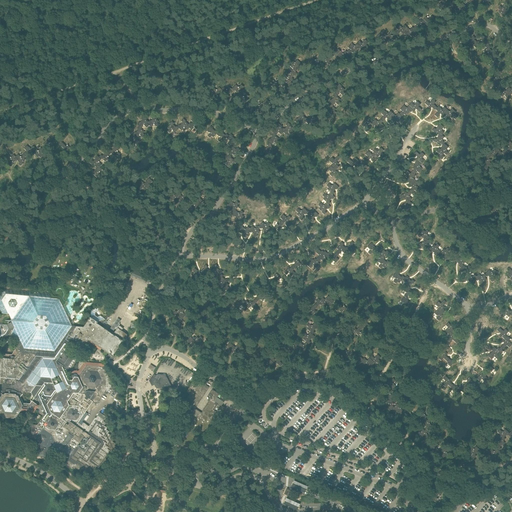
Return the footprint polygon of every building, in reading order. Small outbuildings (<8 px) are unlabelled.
[(477,0),(476,2),(478,3),(479,4),(479,3),(483,7),(483,6),(485,7),(486,6),(488,8),(491,5),(488,2),(490,1),(488,0),(477,0)] [(448,9),(449,8),(450,7),(450,6),(446,2),(443,5),(440,3),(438,5),(440,7),(438,9),(442,12),(441,12),(444,15),(446,12),(445,11),(447,8),(448,9)] [(463,3),(460,6),(458,8),(460,10),(461,10),(462,9),(464,12),(463,13),(466,15),(468,13),(467,12),(470,9),(469,7),(470,6),(468,3),(465,6),(463,3)] [(452,4),(450,6),(450,7),(449,8),(451,10),(452,10),(454,12),(453,13),(455,16),(458,13),(457,13),(460,10),(458,8),(460,6),(458,4),(455,6),(452,4)] [(508,8),(506,5),(503,8),(500,6),(498,8),(500,10),(498,12),(502,15),(501,15),(504,18),(506,15),(505,14),(507,11),(508,12),(509,11),(508,11),(510,10),(508,8)] [(428,22),(432,25),(434,27),(436,24),(433,21),(435,19),(432,16),(428,19),(426,17),(423,19),(426,22),(427,21),(428,22)] [(416,25),(413,28),(416,31),(418,28),(419,29),(421,28),(422,29),(425,25),(426,26),(426,25),(425,24),(427,22),(426,22),(423,19),(421,22),(418,19),(414,24),(416,25)] [(402,32),(407,27),(404,25),(402,28),(398,24),(395,28),(398,30),(394,33),(397,36),(400,33),(401,32),(402,33),(401,33),(403,35),(404,33),(402,32)] [(402,32),(404,33),(405,34),(406,33),(409,36),(410,36),(412,37),(413,36),(415,38),(418,35),(415,32),(416,31),(413,28),(412,27),(409,30),(407,27),(402,32)] [(385,38),(387,36),(385,33),(382,36),(379,34),(375,38),(378,40),(381,42),(380,43),(382,46),(384,43),(387,39),(385,38)] [(385,38),(387,39),(388,40),(388,39),(391,42),(390,43),(392,45),(395,43),(394,42),(397,39),(395,37),(397,36),(394,33),(392,36),(389,33),(387,36),(385,38)] [(480,44),(478,42),(478,41),(477,42),(474,40),(475,38),(473,36),(471,39),(468,42),(470,44),(468,46),(470,48),(473,45),(476,48),(478,46),(480,44)] [(486,48),(488,45),(490,43),(488,41),(487,42),(484,39),(485,38),(483,36),(481,38),(481,39),(478,42),(480,44),(478,46),(481,48),(483,45),(486,48)] [(468,46),(467,45),(467,46),(464,43),(465,42),(462,39),(460,42),(461,43),(458,46),(460,47),(458,50),(460,52),(463,49),(466,52),(470,48),(468,46)] [(370,48),(366,45),(368,43),(365,40),(362,43),(359,41),(357,43),(360,46),(361,45),(362,45),(362,46),(367,51),(370,48)] [(355,52),(357,50),(358,49),(359,50),(360,49),(359,48),(360,46),(357,43),(354,46),(352,43),(348,47),(349,49),(347,52),(349,55),(352,52),(353,53),(354,52),(355,52)] [(491,57),(494,54),(495,53),(493,50),(492,51),(489,49),(491,47),(488,45),(486,48),(483,51),(485,53),(483,55),(486,57),(488,54),(491,57)] [(336,56),(340,51),(338,49),(335,51),(332,48),(329,51),(331,54),(328,57),(331,59),(333,57),(333,56),(334,55),(335,57),(336,58),(338,57),(336,56)] [(336,56),(338,57),(339,58),(339,57),(343,60),(343,59),(345,61),(346,60),(349,62),(351,59),(348,56),(349,55),(347,52),(346,51),(343,53),(340,51),(336,56)] [(496,57),(494,54),(491,57),(492,57),(488,61),(490,62),(488,64),(491,66),(493,64),(496,66),(497,65),(500,62),(498,60),(497,60),(495,58),(496,57)] [(313,57),(308,62),(311,64),(312,63),(314,66),(313,67),(316,70),(318,67),(317,66),(320,63),(318,62),(320,59),(318,57),(315,60),(313,57)] [(318,62),(320,63),(321,64),(322,63),(325,65),(323,67),(326,69),(328,67),(327,66),(331,63),(329,61),(331,59),(328,57),(326,60),(323,57),(320,59),(318,62)] [(295,72),(298,70),(296,68),(299,66),(302,64),(297,60),(295,63),(292,60),(289,63),(291,64),(290,66),(293,69),(293,70),(295,72)] [(291,82),(293,79),(292,78),(294,75),(295,76),(297,74),(295,72),(293,70),(290,72),(287,70),(285,72),(287,74),(286,76),(289,79),(288,79),(291,82)] [(499,85),(501,83),(497,80),(498,79),(499,79),(500,78),(497,76),(497,77),(493,74),(491,76),(493,78),(490,82),(493,85),(495,82),(499,85)] [(281,85),(281,86),(285,89),(284,89),(287,92),(289,89),(288,88),(290,85),(291,86),(293,83),(291,82),(288,79),(286,82),(283,80),(281,82),(283,84),(281,85)] [(275,89),(274,90),(276,92),(279,89),(277,88),(280,86),(281,86),(281,85),(283,84),(281,82),(278,80),(276,83),(273,80),(271,83),(273,84),(271,86),(275,89)] [(502,87),(499,85),(495,82),(493,85),(495,87),(492,90),(495,93),(497,91),(500,94),(503,91),(502,91),(500,89),(499,88),(500,87),(501,88),(502,87)] [(338,87),(336,90),(335,89),(333,92),(335,94),(337,96),(340,93),(343,96),(345,93),(343,91),(345,90),(341,87),(342,86),(339,84),(337,86),(338,87)] [(232,89),(233,91),(234,91),(235,91),(237,93),(236,94),(239,97),(241,94),(240,94),(244,90),(242,89),(244,87),(241,85),(239,87),(236,85),(232,89)] [(213,87),(211,90),(213,92),(212,93),(215,97),(212,100),(214,103),(219,97),(218,96),(220,93),(221,94),(222,93),(223,91),(221,89),(219,87),(216,90),(213,87)] [(222,93),(225,96),(225,97),(227,99),(229,96),(228,95),(230,93),(231,93),(233,91),(232,89),(229,87),(226,90),(223,87),(221,89),(223,91),(222,93)] [(507,98),(510,95),(508,93),(511,89),(510,89),(509,87),(506,90),(505,91),(504,90),(505,89),(504,88),(502,91),(503,91),(500,94),(499,95),(502,97),(504,95),(507,98)] [(239,101),(240,100),(243,102),(241,104),(244,106),(246,103),(249,100),(247,98),(249,96),(246,94),(244,97),(241,94),(239,97),(237,99),(239,101)] [(337,96),(335,94),(333,96),(334,97),(332,100),(331,99),(328,102),(330,103),(333,106),(336,103),(338,105),(341,103),(339,101),(340,100),(337,96)] [(268,108),(267,109),(270,112),(272,109),(271,108),(274,105),(272,104),(274,101),(272,99),(269,102),(266,99),(262,103),(262,104),(264,105),(265,106),(265,105),(268,108)] [(435,110),(436,108),(433,105),(435,103),(432,100),(429,103),(426,101),(424,104),(428,107),(427,108),(429,110),(430,109),(429,108),(430,107),(434,111),(435,110)] [(412,111),(413,112),(414,110),(415,109),(419,112),(421,110),(418,106),(420,104),(417,101),(413,105),(411,102),(408,105),(413,109),(412,111)] [(244,110),(245,109),(248,112),(247,113),(249,115),(251,113),(251,112),(254,109),(252,107),(254,105),(252,103),(249,106),(246,103),(244,106),(242,108),(244,110)] [(254,110),(255,109),(258,111),(257,113),(259,115),(261,112),(264,109),(262,107),(264,105),(262,104),(262,103),(259,106),(256,103),(254,105),(252,107),(254,109),(254,110)] [(333,106),(330,103),(328,106),(330,107),(327,110),(326,109),(324,111),(329,116),(331,113),(334,115),(336,113),(334,111),(336,109),(333,106)] [(398,114),(401,116),(403,114),(405,115),(406,113),(407,114),(410,111),(411,112),(412,111),(413,109),(408,105),(406,108),(403,105),(399,109),(401,111),(398,114)] [(443,117),(444,116),(442,114),(446,109),(444,107),(441,110),(438,107),(436,108),(435,110),(437,112),(434,116),(437,118),(440,114),(441,115),(443,117)] [(442,114),(444,116),(445,116),(449,119),(450,118),(451,119),(452,118),(455,120),(457,117),(454,114),(456,113),(451,109),(449,112),(446,109),(442,114)] [(380,119),(382,121),(386,117),(387,118),(387,119),(388,120),(389,119),(387,117),(392,113),(389,111),(387,113),(383,110),(380,113),(383,115),(380,119)] [(306,118),(306,119),(304,120),(306,122),(309,125),(311,122),(314,124),(316,122),(314,120),(316,118),(313,115),(311,112),(308,115),(310,116),(307,119),(306,118)] [(387,117),(389,119),(390,120),(391,119),(394,122),(395,121),(397,123),(398,121),(400,124),(403,121),(400,118),(401,116),(398,114),(397,112),(395,115),(392,113),(387,117)] [(304,125),(306,122),(304,120),(306,119),(303,116),(303,115),(301,113),(298,115),(300,116),(297,119),(296,118),(294,121),(298,125),(301,122),(304,125)] [(150,122),(149,121),(148,122),(147,124),(149,126),(152,128),(154,125),(157,127),(159,125),(157,123),(159,121),(155,118),(156,118),(153,115),(151,118),(152,119),(150,122)] [(147,128),(149,126),(147,124),(148,122),(145,119),(146,118),(143,116),(141,119),(142,120),(140,123),(139,122),(137,124),(139,126),(142,128),(144,125),(147,128)] [(189,124),(189,125),(187,126),(189,128),(192,130),(194,127),(197,130),(199,127),(197,125),(199,124),(195,121),(196,120),(193,118),(191,120),(193,122),(190,124),(189,124)] [(179,128),(179,129),(182,131),(184,128),(187,130),(189,128),(187,126),(189,125),(189,124),(185,122),(186,121),(183,119),(181,121),(182,122),(180,125),(179,124),(177,127),(179,128)] [(370,124),(372,121),(370,119),(367,122),(364,119),(360,124),(363,126),(366,128),(365,129),(367,132),(370,129),(369,128),(372,125),(370,124)] [(381,123),(382,121),(380,119),(377,122),(374,119),(372,121),(370,124),(372,125),(373,126),(373,125),(376,127),(375,129),(377,131),(380,129),(379,128),(382,125),(381,123)] [(175,133),(179,129),(179,128),(177,127),(176,126),(176,127),(173,125),(174,123),(172,121),(169,124),(170,124),(167,128),(169,129),(167,131),(170,133),(172,130),(175,133)] [(281,135),(283,133),(281,131),(283,129),(280,126),(280,125),(278,123),(276,125),(277,127),(274,129),(271,131),(273,133),(276,135),(279,132),(281,135)] [(281,131),(283,133),(286,135),(289,132),(291,134),(294,132),(292,130),(293,129),(290,125),(288,123),(286,125),(287,126),(285,129),(284,128),(283,129),(281,131)] [(440,133),(443,135),(445,132),(442,130),(445,127),(440,123),(438,125),(438,126),(436,129),(435,127),(432,130),(435,132),(436,132),(439,135),(440,133)] [(137,129),(138,130),(136,132),(135,132),(133,134),(135,136),(138,138),(140,135),(143,138),(145,135),(143,134),(145,132),(141,129),(142,128),(139,126),(137,129)] [(216,134),(217,135),(219,132),(216,130),(215,131),(213,129),(213,128),(211,126),(207,131),(210,133),(207,136),(210,138),(212,136),(213,138),(216,134)] [(226,134),(225,135),(222,133),(223,132),(221,130),(219,132),(217,135),(220,137),(217,140),(220,142),(221,140),(223,142),(226,138),(227,138),(229,136),(226,134)] [(275,136),(276,135),(273,133),(271,135),(273,136),(270,139),(269,138),(267,141),(269,143),(272,145),(274,142),(277,145),(279,142),(277,140),(279,139),(275,136)] [(440,133),(439,135),(438,135),(439,136),(436,139),(435,137),(433,140),(435,142),(436,142),(439,145),(441,143),(443,145),(444,143),(445,142),(442,140),(445,137),(443,135),(440,133)] [(227,144),(230,146),(231,144),(233,145),(236,142),(237,143),(239,140),(236,138),(235,139),(232,137),(233,136),(230,134),(229,136),(227,138),(230,141),(227,144)] [(54,138),(52,140),(56,144),(55,146),(56,147),(58,145),(59,144),(62,147),(64,145),(65,145),(61,142),(63,139),(60,136),(57,140),(54,138)] [(137,139),(138,138),(135,136),(133,138),(134,140),(132,142),(131,142),(129,144),(134,148),(136,145),(139,148),(141,145),(139,143),(141,142),(137,139)] [(45,146),(42,149),(45,152),(47,149),(48,150),(49,149),(50,149),(53,146),(54,147),(55,146),(56,144),(52,140),(49,143),(47,140),(43,144),(45,146)] [(272,145),(269,143),(267,145),(268,146),(266,149),(265,148),(263,151),(267,155),(270,152),(273,154),(275,152),(273,150),(275,148),(271,145),(272,145)] [(444,143),(443,145),(442,146),(443,146),(440,149),(439,148),(436,151),(439,153),(440,152),(443,154),(442,154),(443,155),(444,153),(447,155),(449,153),(446,150),(449,147),(444,143)] [(228,154),(229,155),(229,154),(231,156),(232,154),(234,156),(237,152),(237,153),(240,150),(237,148),(236,149),(233,147),(234,146),(233,145),(231,144),(230,146),(227,148),(230,151),(228,154)] [(23,154),(26,157),(29,153),(30,154),(32,155),(33,154),(31,153),(35,148),(33,146),(31,149),(27,145),(24,149),(26,151),(23,154)] [(114,148),(112,150),(110,149),(108,152),(111,154),(111,153),(115,157),(116,155),(118,157),(120,154),(117,152),(120,149),(115,145),(113,147),(114,148)] [(38,151),(35,148),(31,153),(33,154),(34,155),(35,154),(38,157),(39,156),(41,158),(41,157),(44,159),(47,156),(43,153),(45,152),(42,149),(41,148),(38,151)] [(375,156),(378,158),(379,158),(378,157),(379,156),(383,159),(385,157),(382,153),(384,151),(381,148),(377,152),(375,150),(373,152),(374,153),(376,155),(375,156)] [(499,159),(500,157),(501,156),(497,153),(499,151),(496,148),(493,151),(491,149),(489,152),(490,153),(492,155),(491,156),(494,158),(494,157),(494,156),(495,155),(496,156),(499,159)] [(502,153),(499,151),(497,153),(501,156),(500,157),(502,159),(503,158),(502,158),(503,156),(507,160),(509,157),(506,154),(508,152),(506,150),(505,149),(502,153)] [(111,154),(108,152),(106,150),(104,152),(105,153),(102,156),(101,155),(99,157),(102,159),(105,162),(107,160),(109,162),(111,159),(108,157),(111,154)] [(367,157),(364,160),(366,162),(367,163),(370,159),(371,160),(371,161),(372,161),(374,159),(373,158),(375,156),(376,155),(374,153),(372,155),(368,151),(365,155),(367,157)] [(418,160),(422,164),(425,161),(422,159),(425,155),(422,152),(420,155),(416,152),(414,154),(418,158),(417,159),(416,159),(415,160),(416,161),(418,160)] [(490,158),(491,156),(492,155),(490,153),(487,156),(484,154),(481,157),(485,160),(483,163),(485,165),(489,161),(489,162),(490,162),(492,160),(491,159),(490,160),(489,159),(490,158)] [(18,154),(16,157),(14,159),(16,161),(17,160),(20,163),(19,164),(21,166),(23,164),(23,163),(26,160),(24,158),(26,157),(23,154),(21,157),(18,154)] [(229,154),(229,155),(225,159),(228,162),(225,165),(228,167),(230,164),(232,166),(234,163),(236,164),(238,161),(235,158),(233,160),(231,157),(232,157),(231,156),(229,154)] [(8,155),(5,158),(4,160),(6,162),(7,161),(10,163),(8,165),(11,167),(13,164),(16,161),(14,159),(16,157),(13,155),(11,158),(8,155)] [(102,159),(99,157),(97,155),(95,158),(95,159),(93,161),(92,160),(90,163),(94,166),(96,167),(98,165),(100,167),(102,165),(99,162),(102,159)] [(333,164),(330,166),(333,168),(336,165),(337,165),(339,163),(338,162),(338,163),(337,162),(340,158),(338,156),(334,159),(332,157),(329,160),(333,164)] [(357,169),(358,167),(359,166),(355,163),(358,160),(355,158),(351,161),(349,159),(347,162),(350,165),(349,166),(352,168),(353,167),(352,166),(353,165),(357,169)] [(360,162),(358,160),(355,163),(359,166),(358,167),(360,169),(361,168),(360,168),(361,166),(365,170),(368,168),(364,164),(366,162),(364,160),(363,159),(360,162)] [(414,170),(412,172),(415,175),(417,172),(419,173),(423,169),(420,167),(422,164),(418,160),(416,161),(415,162),(416,163),(413,166),(414,167),(413,169),(414,170)] [(483,163),(480,166),(484,169),(482,171),(484,174),(487,170),(488,171),(490,168),(489,167),(489,168),(488,167),(491,163),(490,162),(489,162),(489,161),(485,165),(483,163)] [(102,169),(100,167),(98,165),(96,167),(95,168),(96,169),(94,171),(93,170),(90,173),(93,175),(93,174),(97,177),(98,176),(100,177),(103,175),(100,172),(102,169)] [(339,167),(337,165),(336,165),(333,168),(330,166),(328,169),(331,172),(329,174),(331,177),(335,173),(335,174),(338,172),(337,171),(336,172),(335,171),(339,167)] [(409,184),(410,185),(412,186),(416,181),(413,179),(416,176),(415,175),(412,172),(410,174),(407,171),(404,174),(407,176),(406,177),(407,179),(407,180),(410,183),(409,184)] [(164,183),(167,179),(170,176),(169,175),(166,172),(163,175),(165,176),(161,181),(164,183)] [(171,173),(169,175),(170,176),(167,179),(168,180),(169,181),(171,179),(173,181),(174,179),(176,181),(178,179),(171,173)] [(147,186),(146,188),(148,190),(151,186),(153,187),(152,188),(153,188),(155,185),(157,182),(155,179),(153,182),(149,179),(146,182),(145,184),(147,186)] [(144,189),(146,188),(147,186),(145,184),(141,180),(138,184),(140,186),(137,189),(140,192),(143,188),(144,189)] [(419,183),(416,181),(412,186),(410,185),(409,186),(411,187),(412,188),(409,192),(411,194),(414,191),(417,193),(420,189),(416,186),(419,183)] [(330,192),(330,193),(332,195),(333,195),(335,193),(333,192),(336,189),(337,189),(339,187),(334,183),(332,186),(329,183),(326,186),(328,188),(327,189),(330,192)] [(176,202),(177,201),(175,199),(180,194),(177,192),(175,195),(171,192),(168,195),(171,197),(168,201),(170,203),(174,199),(175,200),(176,202)] [(405,202),(406,202),(408,204),(410,202),(412,199),(409,197),(411,194),(409,192),(407,194),(405,192),(402,196),(402,195),(400,198),(402,200),(403,199),(406,201),(405,202)] [(335,197),(333,195),(332,195),(330,193),(327,196),(325,193),(322,196),(324,198),(323,199),(326,202),(326,203),(328,205),(329,205),(331,203),(329,201),(332,199),(335,197)] [(182,197),(180,194),(175,199),(177,201),(178,202),(179,201),(182,204),(183,203),(185,204),(186,203),(188,205),(191,202),(188,199),(189,198),(185,194),(182,197)] [(199,198),(197,201),(202,204),(200,206),(202,207),(203,206),(203,205),(204,204),(208,208),(210,205),(206,202),(209,200),(205,197),(202,200),(199,198)] [(484,204),(486,206),(487,206),(491,209),(493,207),(491,205),(494,201),(491,198),(489,200),(485,197),(483,200),(486,202),(487,203),(486,204),(485,203),(484,204)] [(192,201),(191,202),(188,205),(190,206),(187,210),(190,212),(192,210),(193,211),(195,209),(196,210),(199,207),(200,207),(200,206),(202,204),(197,201),(195,203),(192,201)] [(233,214),(236,211),(235,211),(239,207),(237,206),(239,204),(236,202),(234,204),(231,202),(226,206),(229,208),(230,208),(232,210),(231,211),(233,214)] [(408,204),(406,202),(403,206),(402,205),(400,208),(403,210),(404,209),(407,211),(406,212),(408,214),(412,210),(410,207),(412,204),(410,202),(408,204)] [(331,207),(329,205),(328,205),(326,203),(323,206),(320,203),(318,206),(320,207),(319,209),(322,212),(322,213),(324,215),(327,212),(325,211),(328,208),(328,209),(331,207)] [(112,215),(114,213),(110,210),(111,209),(112,209),(113,208),(111,206),(110,207),(106,204),(104,207),(106,209),(103,212),(107,215),(109,213),(112,216),(112,215)] [(496,210),(493,207),(491,209),(487,206),(486,206),(487,207),(486,208),(489,211),(488,212),(487,212),(486,213),(488,215),(489,214),(491,217),(492,218),(495,215),(493,213),(496,210)] [(307,213),(307,212),(303,208),(300,211),(298,208),(295,211),(297,213),(296,215),(299,217),(298,218),(300,221),(303,218),(302,217),(304,214),(305,215),(306,214),(307,213)] [(126,217),(128,219),(130,217),(134,220),(137,217),(135,214),(138,211),(135,209),(132,213),(130,212),(131,211),(130,210),(128,212),(129,213),(126,217)] [(122,212),(120,215),(119,215),(120,216),(118,219),(120,221),(122,219),(126,222),(128,219),(126,217),(129,213),(128,212),(127,211),(123,215),(122,214),(123,213),(122,212)] [(236,211),(233,214),(231,216),(234,218),(235,217),(237,220),(236,221),(238,223),(241,221),(240,220),(243,217),(242,215),(244,214),(241,211),(239,214),(236,211)] [(308,212),(307,212),(307,213),(306,214),(307,216),(306,217),(309,221),(311,224),(313,221),(312,220),(315,217),(315,218),(318,216),(313,211),(311,214),(308,212)] [(465,212),(462,215),(465,218),(463,220),(466,223),(470,220),(472,222),(474,220),(471,217),(472,216),(469,214),(469,215),(469,216),(468,217),(465,213),(465,212)] [(279,223),(282,226),(285,222),(286,223),(287,224),(289,221),(288,221),(291,218),(289,215),(287,217),(283,214),(280,218),(282,220),(279,223)] [(484,215),(482,217),(482,218),(483,218),(479,221),(481,224),(484,222),(487,225),(490,222),(488,220),(491,217),(489,214),(488,215),(486,217),(485,217),(485,216),(484,215)] [(476,217),(474,220),(472,222),(471,223),(473,226),(475,223),(479,227),(481,224),(479,221),(483,218),(482,218),(482,217),(481,216),(477,220),(476,219),(476,218),(476,217)] [(154,235),(155,234),(157,231),(158,232),(160,229),(159,228),(159,229),(157,228),(161,224),(158,222),(155,226),(153,224),(150,227),(154,230),(152,232),(154,235)] [(264,231),(263,232),(266,235),(268,232),(267,231),(270,228),(268,227),(271,224),(268,222),(265,225),(263,222),(259,226),(258,227),(260,228),(261,229),(262,228),(264,231)] [(248,231),(250,228),(248,226),(245,229),(242,226),(238,231),(241,233),(244,235),(243,236),(245,239),(248,236),(247,235),(250,232),(248,231)] [(248,231),(250,232),(251,233),(251,232),(254,234),(253,236),(255,238),(258,236),(257,235),(260,232),(259,230),(260,228),(258,227),(259,226),(258,226),(255,229),(252,226),(250,228),(248,231)] [(421,241),(422,241),(424,242),(426,240),(428,237),(424,235),(426,232),(424,230),(422,232),(420,231),(418,235),(417,235),(415,237),(418,239),(419,238),(422,240),(421,241)] [(159,240),(163,243),(164,241),(165,240),(161,237),(162,236),(163,236),(164,236),(161,234),(158,232),(157,231),(155,234),(157,236),(154,239),(157,242),(159,240)] [(164,241),(163,243),(161,244),(165,247),(163,249),(166,252),(169,248),(170,249),(172,246),(171,246),(170,247),(169,246),(170,244),(172,242),(170,239),(167,243),(164,241)] [(429,242),(426,240),(424,242),(422,241),(420,245),(419,244),(417,247),(420,249),(421,248),(424,249),(424,250),(427,252),(428,250),(430,247),(427,245),(429,242)] [(349,249),(347,251),(350,253),(352,250),(355,253),(359,248),(357,246),(356,247),(353,244),(354,243),(352,241),(349,243),(350,244),(347,247),(349,249)] [(339,250),(337,252),(340,254),(342,251),(345,254),(347,251),(349,249),(347,247),(346,247),(346,248),(343,245),(344,244),(342,242),(339,244),(340,245),(337,248),(339,250)] [(437,255),(438,253),(438,252),(440,250),(437,248),(439,244),(436,242),(435,245),(433,243),(430,247),(428,250),(431,252),(432,250),(435,252),(434,253),(437,255)] [(377,252),(379,249),(377,247),(376,248),(373,246),(374,245),(371,243),(367,247),(370,250),(367,253),(370,255),(372,253),(373,255),(377,251),(377,252)] [(438,252),(438,253),(441,254),(442,253),(445,255),(444,256),(447,257),(451,252),(447,250),(449,247),(446,245),(445,247),(443,246),(441,250),(440,250),(438,252)] [(377,257),(380,259),(382,257),(384,259),(386,255),(387,256),(389,253),(387,251),(386,252),(383,250),(384,249),(381,247),(379,249),(377,252),(380,254),(377,257)] [(332,256),(330,254),(329,253),(328,254),(325,251),(324,252),(322,251),(321,252),(319,250),(316,253),(319,256),(318,257),(321,260),(322,261),(325,258),(328,260),(332,256)] [(332,256),(328,260),(330,263),(332,260),(336,263),(339,260),(337,257),(340,254),(337,252),(334,256),(333,255),(333,254),(331,253),(330,254),(332,256)] [(460,267),(463,265),(462,265),(465,261),(464,260),(466,258),(463,255),(460,258),(457,256),(453,260),(456,262),(457,262),(459,264),(458,265),(460,267)] [(321,260),(318,257),(316,260),(315,259),(313,260),(312,259),(310,263),(309,262),(306,265),(311,269),(314,266),(316,269),(320,264),(318,263),(321,260)] [(382,257),(380,259),(378,262),(381,264),(378,267),(381,269),(383,267),(384,269),(387,265),(388,266),(390,263),(388,261),(386,262),(384,260),(384,259),(382,257)] [(216,274),(219,276),(221,273),(221,274),(223,272),(220,269),(219,270),(217,268),(218,266),(215,264),(213,267),(214,267),(211,271),(212,272),(211,274),(213,276),(216,274)] [(202,273),(201,275),(200,275),(202,276),(203,277),(206,274),(209,277),(211,274),(212,272),(211,271),(210,270),(209,271),(207,268),(208,267),(205,265),(203,267),(204,268),(201,271),(202,273)] [(296,267),(293,265),(290,268),(289,267),(290,267),(289,266),(286,269),(287,269),(284,272),(286,275),(288,273),(292,276),(295,273),(293,270),(296,267)] [(463,265),(460,267),(459,269),(461,272),(462,271),(465,273),(463,275),(466,277),(468,274),(471,270),(469,269),(471,267),(468,265),(466,268),(463,265)] [(193,276),(190,279),(193,281),(195,278),(198,281),(202,276),(200,275),(201,275),(200,274),(199,275),(196,273),(198,271),(195,268),(193,271),(194,272),(191,275),(193,276)] [(152,278),(133,270),(132,274),(150,282),(152,278)] [(484,274),(486,276),(487,277),(487,276),(490,278),(489,280),(492,282),(494,280),(493,279),(496,276),(494,274),(496,272),(494,270),(491,272),(488,270),(484,274)] [(402,280),(403,280),(405,278),(402,275),(401,277),(399,275),(399,274),(397,271),(393,276),(396,279),(393,282),(396,284),(398,282),(399,283),(402,280)] [(221,273),(219,276),(219,277),(216,280),(218,282),(216,284),(219,286),(221,283),(224,285),(226,283),(228,281),(226,279),(225,279),(222,277),(223,276),(221,274),(221,273)] [(468,274),(466,277),(464,279),(466,281),(467,280),(470,283),(469,284),(471,286),(473,284),(473,283),(476,280),(474,278),(476,276),(473,274),(471,277),(468,274)] [(474,278),(476,280),(476,281),(477,280),(480,282),(479,283),(481,286),(483,283),(486,279),(484,278),(486,276),(484,274),(481,276),(478,274),(476,276),(474,278)] [(407,275),(405,278),(403,280),(406,283),(403,286),(406,288),(408,285),(410,287),(412,284),(413,284),(415,282),(413,279),(411,281),(409,279),(409,278),(407,275)] [(275,281),(273,279),(270,283),(268,282),(269,281),(268,280),(266,283),(266,284),(264,287),(266,289),(268,287),(272,290),(275,287),(272,285),(276,281),(275,281)] [(226,283),(224,285),(225,286),(221,289),(223,291),(221,293),(224,295),(227,292),(230,295),(234,290),(231,288),(230,289),(228,286),(229,285),(226,283)] [(404,296),(405,296),(407,298),(409,296),(410,297),(413,294),(414,294),(416,292),(413,289),(412,291),(410,289),(410,288),(410,287),(408,285),(406,288),(404,290),(407,293),(404,296)] [(64,370),(64,369),(65,369),(66,370),(67,369),(74,359),(70,356),(68,351),(73,343),(80,344),(80,346),(86,347),(90,341),(112,357),(113,355),(122,343),(128,335),(122,331),(123,328),(119,325),(113,335),(103,328),(104,327),(105,322),(106,320),(109,316),(107,314),(104,319),(100,316),(98,317),(95,315),(95,312),(98,311),(98,306),(91,309),(91,318),(90,318),(83,327),(72,326),(69,320),(68,318),(63,308),(63,306),(59,299),(57,299),(51,298),(49,293),(4,289),(0,293),(0,309),(2,314),(8,314),(12,323),(7,325),(0,323),(0,342),(9,338),(7,336),(11,330),(13,331),(11,334),(15,341),(21,342),(12,355),(3,354),(3,358),(0,357),(0,384),(3,384),(2,388),(2,392),(3,394),(0,398),(0,415),(1,418),(15,419),(21,411),(34,413),(37,408),(38,406),(32,401),(30,404),(23,404),(20,397),(24,392),(31,393),(64,370)] [(328,301),(331,299),(328,296),(324,299),(322,297),(320,300),(323,303),(322,303),(322,304),(325,306),(326,305),(325,304),(326,303),(330,307),(331,305),(332,304),(328,301)] [(405,296),(401,301),(404,304),(402,306),(404,309),(407,306),(408,308),(411,305),(412,305),(414,303),(411,300),(410,302),(407,299),(408,298),(407,298),(405,296)] [(335,304),(338,308),(340,305),(341,306),(341,305),(337,302),(339,300),(336,297),(333,301),(331,299),(328,301),(332,304),(331,305),(334,307),(334,306),(333,306),(335,304)] [(249,303),(246,306),(249,309),(251,306),(254,310),(257,306),(255,304),(258,301),(255,299),(252,302),(251,301),(252,300),(251,300),(248,302),(249,303)] [(439,308),(437,310),(440,312),(443,308),(444,309),(446,307),(445,306),(444,307),(443,306),(447,302),(444,300),(441,303),(439,301),(436,304),(439,308)] [(357,308),(361,311),(363,308),(359,306),(361,303),(357,301),(354,304),(352,303),(350,306),(354,308),(353,309),(356,311),(357,310),(356,309),(357,308)] [(314,310),(317,306),(315,304),(312,307),(309,305),(306,309),(310,312),(308,314),(311,316),(314,313),(315,313),(317,311),(316,310),(315,311),(314,310)] [(509,313),(511,311),(507,309),(508,308),(505,306),(503,309),(504,310),(502,313),(501,312),(499,315),(504,319),(507,315),(510,318),(511,315),(509,313)] [(179,318),(180,318),(182,320),(186,315),(183,313),(185,310),(183,307),(181,310),(179,308),(176,311),(175,310),(173,313),(176,316),(177,314),(180,317),(179,318)] [(445,310),(444,309),(443,308),(440,312),(437,310),(434,313),(438,316),(436,318),(439,321),(442,317),(443,318),(445,315),(444,315),(443,315),(442,314),(445,310)] [(113,331),(116,328),(119,323),(121,321),(118,318),(110,329),(113,331)] [(183,320),(182,320),(180,318),(178,320),(177,319),(174,322),(173,321),(171,324),(173,326),(175,325),(177,327),(177,328),(177,329),(179,330),(181,328),(183,326),(180,323),(183,320)] [(362,324),(359,328),(362,330),(365,327),(367,328),(370,325),(366,322),(368,320),(365,318),(362,321),(362,320),(359,324),(360,324),(361,323),(362,324)] [(445,331),(448,334),(450,331),(454,334),(455,333),(456,332),(452,328),(453,327),(454,328),(455,327),(453,325),(452,326),(448,322),(446,325),(448,327),(445,331)] [(311,333),(313,335),(316,333),(314,332),(317,329),(317,330),(320,327),(315,323),(312,326),(310,324),(307,326),(309,328),(308,330),(311,333)] [(183,330),(181,328),(179,330),(177,329),(174,332),(171,334),(174,336),(175,335),(178,337),(177,338),(180,340),(181,338),(184,336),(181,333),(183,330)] [(502,336),(504,339),(505,340),(508,337),(507,337),(506,335),(509,332),(506,329),(504,331),(500,328),(498,330),(502,334),(500,335),(500,334),(499,335),(501,337),(502,336)] [(447,339),(448,340),(450,342),(452,340),(456,343),(458,340),(454,337),(455,336),(456,336),(457,336),(455,333),(454,334),(450,331),(448,334),(450,335),(447,339)] [(184,336),(181,338),(184,340),(185,339),(188,341),(187,342),(190,345),(191,343),(194,340),(191,337),(193,334),(191,332),(189,334),(187,333),(184,336)] [(307,342),(307,343),(309,345),(311,343),(310,342),(312,339),(313,340),(315,337),(313,335),(311,333),(308,336),(305,333),(303,336),(305,338),(304,339),(307,342)] [(194,340),(191,343),(194,345),(195,343),(198,346),(197,346),(199,349),(203,344),(200,341),(203,339),(200,336),(199,338),(197,337),(194,340)] [(508,337),(507,337),(508,337),(505,340),(504,339),(502,341),(502,342),(503,342),(504,343),(500,346),(503,349),(506,345),(508,348),(511,345),(508,341),(510,339),(508,337)] [(450,342),(448,340),(445,343),(443,341),(440,345),(443,348),(441,350),(444,352),(445,351),(447,349),(448,349),(450,347),(449,346),(448,347),(447,346),(451,342),(450,342)] [(291,345),(290,345),(286,341),(283,344),(281,341),(278,344),(281,346),(279,347),(282,350),(281,351),(284,353),(286,350),(285,349),(287,347),(288,347),(289,347),(291,345)] [(231,347),(233,345),(230,342),(227,346),(225,344),(222,346),(226,349),(225,350),(227,352),(228,351),(227,351),(228,349),(232,353),(234,351),(235,350),(231,347)] [(235,347),(233,345),(231,347),(235,350),(234,351),(236,353),(237,353),(236,352),(237,351),(241,354),(243,352),(243,351),(240,348),(242,346),(239,343),(235,347)] [(291,344),(290,345),(291,345),(289,347),(291,348),(289,350),(293,353),(292,353),(295,356),(297,353),(296,352),(298,349),(299,350),(300,349),(301,348),(299,346),(297,343),(294,346),(291,344)] [(309,345),(307,343),(304,346),(301,343),(299,346),(301,348),(300,349),(303,352),(302,353),(305,355),(307,353),(306,351),(307,350),(308,349),(309,350),(311,347),(309,345)] [(498,352),(497,352),(494,349),(496,348),(494,346),(491,349),(492,350),(489,352),(488,352),(486,354),(490,359),(493,356),(496,359),(498,356),(496,354),(498,352)] [(347,352),(344,349),(341,352),(343,354),(340,357),(342,360),(346,356),(347,357),(348,359),(350,357),(348,356),(352,351),(349,349),(347,352)] [(447,354),(445,351),(444,352),(441,350),(441,349),(438,352),(441,354),(437,357),(441,360),(443,358),(446,361),(448,359),(449,359),(445,355),(446,354),(447,355),(447,354)] [(243,352),(241,354),(244,356),(240,359),(243,361),(246,358),(248,359),(247,359),(249,360),(250,359),(249,357),(253,353),(250,351),(248,353),(244,350),(243,351),(243,352)] [(355,354),(352,351),(348,356),(350,357),(350,358),(351,357),(354,361),(355,360),(357,361),(358,360),(360,362),(363,359),(360,356),(361,355),(357,351),(355,354)] [(255,355),(253,353),(249,357),(250,359),(251,360),(252,359),(255,362),(256,361),(258,363),(259,361),(261,364),(264,361),(261,358),(262,356),(258,352),(255,355)] [(374,357),(371,355),(369,357),(374,362),(372,363),(374,365),(375,363),(376,361),(380,365),(382,362),(379,359),(381,357),(377,354),(374,357)] [(272,357),(270,359),(275,363),(273,365),(274,366),(276,364),(276,363),(280,366),(283,364),(279,361),(281,358),(278,355),(275,359),(272,357)] [(372,364),(372,363),(374,362),(369,357),(367,360),(364,358),(363,359),(360,362),(362,364),(359,367),(362,369),(364,367),(365,368),(367,366),(368,367),(371,364),(372,364)] [(272,366),(273,365),(275,363),(270,359),(268,362),(265,359),(264,361),(261,364),(263,365),(260,368),(263,371),(265,368),(266,369),(267,368),(268,369),(272,365),(272,366)] [(30,424),(26,430),(29,437),(36,438),(39,444),(35,449),(38,456),(45,457),(49,451),(64,452),(70,457),(82,425),(78,422),(87,410),(90,412),(94,405),(95,406),(103,394),(105,396),(113,385),(104,367),(104,364),(85,362),(78,371),(75,371),(72,371),(70,373),(68,376),(71,377),(73,379),(72,380),(68,380),(66,375),(64,370),(31,393),(34,398),(36,400),(38,400),(41,405),(39,406),(41,410),(43,409),(45,414),(37,425),(30,424)] [(489,372),(487,370),(484,374),(483,373),(483,372),(482,371),(480,374),(481,375),(478,377),(480,380),(482,378),(486,381),(489,378),(486,376),(490,372),(489,372)] [(157,374),(152,381),(156,389),(170,389),(171,390),(172,388),(165,375),(157,374)] [(451,388),(453,386),(449,382),(450,381),(451,382),(452,381),(450,379),(449,380),(445,376),(443,379),(445,381),(442,385),(445,388),(447,385),(451,388)] [(184,447),(185,446),(195,431),(198,433),(200,430),(203,432),(206,429),(209,431),(218,418),(220,419),(225,410),(214,402),(219,394),(212,389),(210,393),(213,395),(201,413),(195,408),(206,391),(209,387),(206,385),(208,382),(201,377),(197,384),(193,381),(187,392),(190,394),(186,400),(189,402),(182,413),(189,417),(178,434),(184,447)] [(389,388),(390,389),(391,390),(392,390),(396,386),(393,383),(395,380),(393,378),(390,380),(389,379),(386,382),(385,381),(383,384),(386,386),(387,385),(390,387),(389,388)] [(468,386),(465,384),(462,388),(461,387),(462,386),(461,385),(458,388),(459,389),(457,392),(456,392),(459,394),(461,392),(464,395),(467,392),(465,390),(468,386)] [(392,391),(392,390),(391,390),(390,389),(388,391),(386,389),(383,393),(383,392),(381,395),(383,397),(384,396),(387,398),(386,399),(387,399),(389,401),(391,399),(393,396),(390,394),(392,391)] [(393,401),(391,399),(389,401),(387,399),(384,403),(383,402),(381,405),(384,407),(385,406),(388,408),(387,409),(389,411),(391,409),(393,407),(390,404),(393,401)] [(404,411),(403,411),(400,408),(403,405),(400,403),(398,405),(397,404),(394,407),(393,407),(391,409),(393,411),(395,410),(397,412),(397,413),(399,415),(401,413),(403,416),(404,414),(407,417),(406,417),(409,420),(413,415),(410,412),(413,410),(410,407),(408,409),(407,408),(404,411)] [(82,425),(70,457),(65,464),(72,469),(74,467),(81,471),(82,469),(89,474),(95,466),(99,468),(109,453),(113,455),(118,448),(115,446),(116,444),(113,442),(114,440),(111,438),(112,436),(108,434),(110,432),(106,430),(108,428),(104,425),(105,424),(106,423),(103,421),(104,420),(98,415),(96,418),(95,417),(89,426),(83,422),(82,425)] [(422,421),(419,423),(422,426),(424,425),(426,427),(425,428),(426,429),(426,428),(428,430),(432,426),(429,423),(432,420),(429,418),(427,420),(426,419),(425,419),(423,422),(422,421)] [(422,438),(423,439),(425,440),(427,438),(427,439),(429,436),(426,434),(429,431),(428,430),(426,428),(426,429),(425,430),(423,429),(420,432),(419,432),(417,434),(419,436),(421,435),(423,438),(422,438)] [(508,435),(509,433),(505,429),(502,432),(500,429),(497,432),(499,434),(498,435),(501,438),(501,439),(503,441),(505,439),(504,438),(506,435),(507,436),(508,435)] [(425,451),(427,449),(429,446),(427,444),(429,441),(427,439),(427,438),(425,440),(423,439),(420,442),(417,444),(420,446),(421,445),(424,448),(423,448),(425,451)] [(505,443),(503,441),(501,439),(498,442),(495,439),(493,442),(495,444),(493,445),(497,448),(496,449),(494,452),(491,449),(489,451),(489,452),(491,453),(489,455),(492,458),(492,459),(494,461),(497,458),(496,457),(498,454),(499,455),(501,453),(499,451),(501,449),(500,447),(502,445),(503,445),(505,443)] [(440,451),(439,451),(436,448),(439,445),(436,443),(435,445),(433,443),(430,447),(429,446),(427,449),(429,451),(431,450),(433,452),(433,453),(435,455),(437,453),(439,455),(440,454),(443,456),(442,457),(445,460),(449,455),(446,453),(449,450),(446,447),(444,449),(443,448),(440,451)] [(479,452),(480,450),(476,446),(473,449),(470,447),(468,449),(470,451),(469,453),(472,456),(471,457),(474,459),(476,456),(475,455),(477,452),(478,453),(479,452)] [(489,452),(489,451),(486,449),(484,452),(481,449),(480,450),(479,452),(481,454),(479,455),(482,458),(482,459),(484,461),(487,459),(485,458),(488,455),(489,456),(489,455),(491,453),(489,452)] [(307,488),(294,482),(290,489),(304,495),(307,488)] [(443,492),(434,486),(427,496),(436,502),(438,499),(436,497),(438,494),(440,496),(443,492)] [(158,488),(156,498),(161,499),(162,493),(166,493),(166,489),(158,488)] [(296,511),(299,506),(286,500),(283,506),(296,511)]
